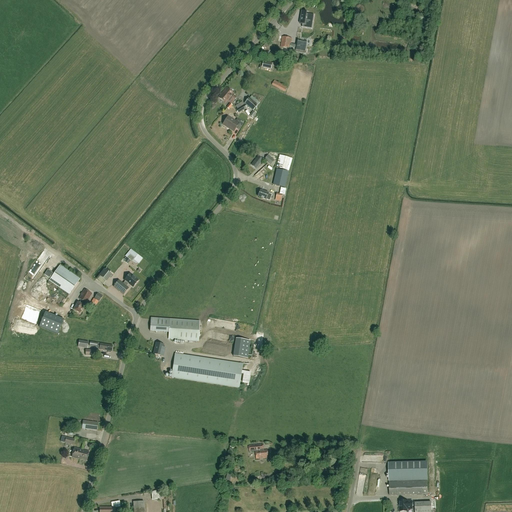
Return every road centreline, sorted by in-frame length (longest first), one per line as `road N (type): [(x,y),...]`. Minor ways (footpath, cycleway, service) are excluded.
road 1 (unclassified): [(83,511),(140,308),(236,181),(231,160),(204,132),(201,106),(292,0)]
road 2 (track): [(137,315),(0,211)]
